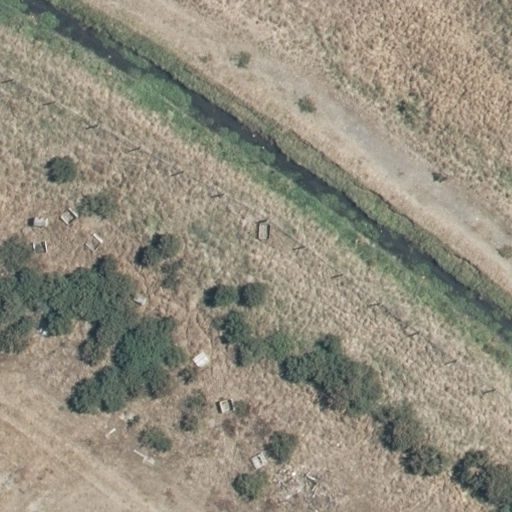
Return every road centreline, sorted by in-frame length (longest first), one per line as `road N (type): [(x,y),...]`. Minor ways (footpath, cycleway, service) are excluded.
road 1 (unknown): [(511,455),(162,0)]
road 2 (unknown): [(131,511),(0,373)]
